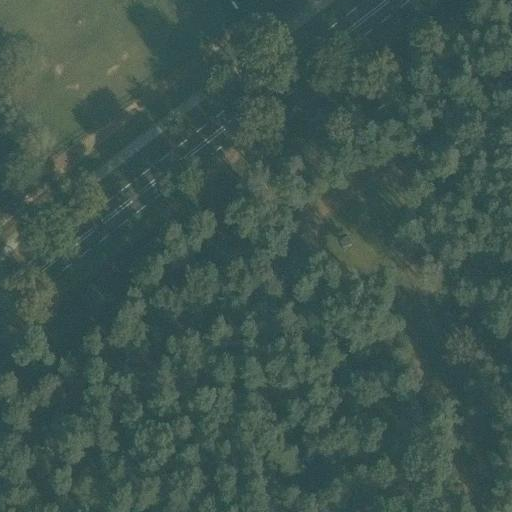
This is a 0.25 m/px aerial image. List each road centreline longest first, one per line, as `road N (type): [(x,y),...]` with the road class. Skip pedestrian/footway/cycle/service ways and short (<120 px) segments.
road 1 (primary): [(0,304),(389,0)]
road 2 (track): [(480,511),(450,411),(369,220),(511,131)]
